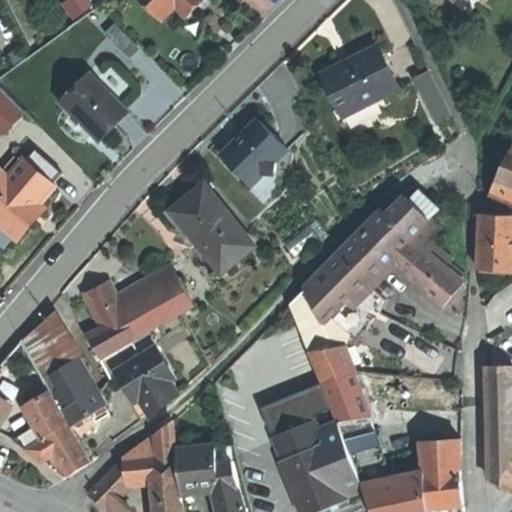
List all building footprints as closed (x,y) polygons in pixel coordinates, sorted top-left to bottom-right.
[(76,18),(96,2),(94,0),(68,0),(64,3),(76,18)] [(150,0),(167,17),(177,7),(184,0),(150,0)] [(184,0),(177,7),(188,17),(197,8),(204,0),(184,0)] [(136,43),(113,19),(102,30),(125,54),(136,43)] [(334,69),(325,73),(346,114),(399,87),(378,47),(361,56),(343,65),(334,69)] [(358,50),(340,59),(343,65),(361,56),(358,50)] [(125,109),(90,74),(61,101),(96,137),(111,123),(125,109)] [(436,82),(423,90),(439,121),(452,114),(436,82)] [(0,84),(0,119),(1,118),(8,126),(25,110),(0,84)] [(8,126),(1,118),(0,119),(0,128),(2,131),(8,126)] [(289,148),(261,119),(225,154),(239,168),(253,183),(264,172),(277,172),(277,159),(289,148)] [(35,150),(25,161),(53,185),(63,173),(35,150)] [(511,153),(483,213),(482,213),(481,221),(480,246),(479,270),(511,271),(511,153)] [(25,161),(24,161),(9,178),(1,172),(0,172),(0,222),(19,238),(35,219),(30,215),(39,204),(47,195),(54,186),(53,185),(25,161)] [(189,196),(173,210),(223,272),(256,244),(205,183),(189,196)] [(436,204),(422,190),(411,201),(426,215),(436,204)] [(406,196),(389,214),(386,211),(308,289),(322,321),(357,339),(379,312),(387,298),(368,282),(389,261),(443,307),(467,279),(449,264),(452,260),(430,241),(441,230),(426,215),(411,201),(406,196)] [(35,219),(44,209),(39,204),(30,215),(35,219)] [(98,284),(86,290),(103,326),(87,334),(100,358),(137,335),(192,302),(189,294),(188,295),(170,261),(154,269),(157,275),(118,296),(109,279),(98,284)] [(304,336),(310,350),(338,420),(370,416),(346,344),(357,342),(322,323),(306,291),(292,305),(304,336)] [(53,314),(25,338),(46,376),(52,372),(78,357),(53,314)] [(511,328),(487,342),(487,366),(490,479),(511,489),(511,328)] [(151,332),(141,338),(147,352),(159,344),(151,332)] [(136,340),(135,338),(103,358),(113,375),(121,371),(138,399),(142,397),(153,414),(179,391),(171,377),(176,374),(159,344),(147,352),(141,338),(136,340)] [(57,394),(64,408),(97,390),(85,368),(78,357),(52,372),(63,391),(57,394)] [(0,422),(12,403),(0,371),(0,422)] [(104,404),(97,390),(64,408),(73,423),(82,417),(91,412),(96,421),(110,412),(104,404)] [(24,406),(34,426),(62,409),(53,392),(24,406)] [(62,409),(34,426),(15,437),(16,438),(22,438),(28,446),(44,459),(48,457),(52,454),(58,462),(61,461),(70,474),(91,461),(67,426),(62,409)] [(370,416),(338,420),(339,423),(364,485),(391,479),(370,416)] [(317,422),(276,438),(304,511),(308,511),(326,505),(347,497),(346,495),(365,487),(364,485),(339,423),(320,430),(317,422)] [(181,480),(179,480),(177,454),(178,453),(176,431),(139,447),(142,459),(125,460),(125,458),(100,484),(90,495),(111,511),(129,511),(117,499),(128,489),(128,486),(159,482),(162,504),(155,504),(155,511),(183,511),(183,502),(182,496),(181,480)] [(364,485),(365,487),(374,511),(429,511),(429,509),(463,507),(461,470),(462,440),(423,442),(425,472),(391,479),(364,485)] [(233,462),(216,464),(215,446),(196,448),(196,451),(178,453),(181,480),(182,496),(201,493),(219,491),(238,485),(239,485),(233,462)] [(219,491),(219,511),(246,511),(246,509),(238,485),(219,491)]
